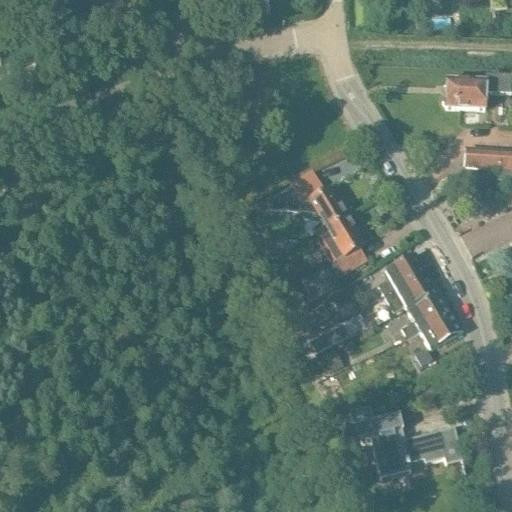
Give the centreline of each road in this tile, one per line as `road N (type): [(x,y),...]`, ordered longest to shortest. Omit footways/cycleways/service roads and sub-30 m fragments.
road 1 (unclassified): [(511,511),(472,299),(353,100),(331,37)]
road 2 (unclassified): [(0,129),(162,74),(210,49)]
road 3 (unclassified): [(210,49),(152,35),(98,0)]
road 4 (unclassified): [(210,49),(331,37)]
